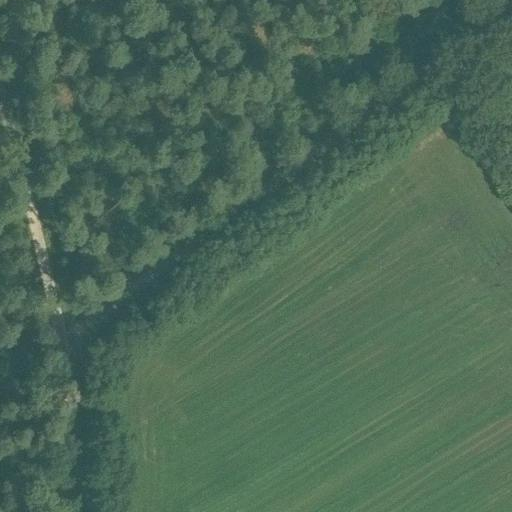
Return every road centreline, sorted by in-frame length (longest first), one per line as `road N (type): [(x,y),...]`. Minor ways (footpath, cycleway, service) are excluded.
road 1 (unclassified): [(66,336),(511,3)]
road 2 (unclassified): [(0,83),(66,336)]
road 3 (unclassified): [(68,511),(66,336)]
